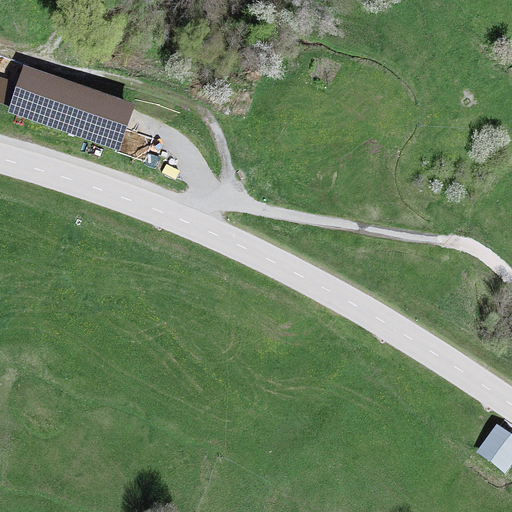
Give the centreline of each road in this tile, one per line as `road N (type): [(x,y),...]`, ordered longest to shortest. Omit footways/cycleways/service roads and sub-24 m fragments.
road 1 (tertiary): [(511,405),(388,324),(183,218),(88,174),(0,153)]
road 2 (track): [(315,286),(280,333),(150,287),(70,281),(0,296)]
road 3 (track): [(213,197),(229,168),(212,122),(156,87),(0,47)]
